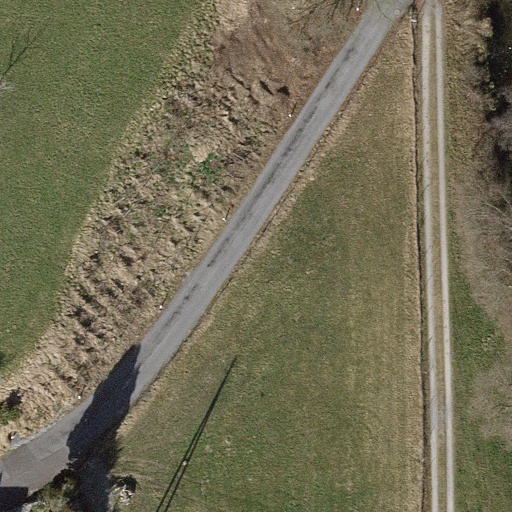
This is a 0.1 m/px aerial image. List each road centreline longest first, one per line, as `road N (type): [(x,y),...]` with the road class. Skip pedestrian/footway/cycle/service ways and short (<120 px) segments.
road 1 (residential): [(0,479),(80,433),(155,352),(402,0)]
road 2 (track): [(448,511),(441,127),(429,0)]
